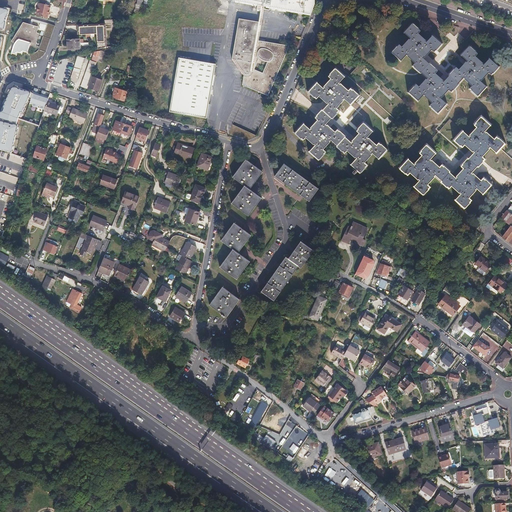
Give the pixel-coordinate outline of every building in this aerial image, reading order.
[(39,0),(38,6),(36,12),(37,12),(36,15),(46,18),(49,5),(45,5),(46,0),(39,0)] [(313,0),(227,0),(228,0),(253,5),(310,15),(314,5),(313,0)] [(10,4),(0,1),(0,28),(4,30),(10,4)] [(239,20),(239,23),(232,60),(234,61),(243,73),(244,77),(242,86),(268,97),(289,46),(263,43),(256,42),(259,24),(239,20)] [(420,73),(429,63),(423,57),(424,57),(431,49),(434,52),(443,43),(432,33),(431,35),(432,36),(426,42),(425,41),(426,40),(418,33),(421,30),(411,21),(402,32),(403,33),(404,32),(410,38),(409,40),(408,39),(401,47),(398,44),(390,53),(400,63),(401,61),(400,61),(406,54),(407,55),(406,56),(414,63),(411,67),(419,74),(420,73)] [(39,27),(23,23),(11,41),(15,44),(12,48),(11,53),(16,55),(17,52),(22,54),(23,51),(28,52),(29,48),(36,48),(38,43),(37,43),(39,34),(37,33),(39,27)] [(105,24),(92,25),(91,34),(96,34),(97,50),(101,50),(105,49),(105,48),(105,24)] [(92,25),(83,25),(82,35),(91,34),(92,25)] [(79,39),(67,39),(67,49),(79,49),(87,48),(88,43),(79,43),(79,39)] [(299,43),(290,39),(288,44),(296,48),(299,43)] [(449,75),(458,83),(464,77),(465,77),(464,78),(472,85),(469,89),(479,97),(488,87),(486,85),(486,86),(480,81),(481,79),(482,80),(488,72),(492,75),(500,65),(490,56),(489,57),(489,58),(484,64),(482,63),(483,62),(475,55),(478,52),(469,44),(459,55),(461,56),(462,55),(468,60),(467,62),(466,61),(459,69),(455,66),(448,74),(449,75)] [(100,52),(98,58),(97,61),(102,63),(105,53),(100,52)] [(169,112),(198,119),(205,120),(211,87),(209,78),(213,76),(215,66),(179,59),(169,112)] [(76,60),(76,61),(72,73),(71,74),(76,75),(77,71),(79,72),(82,62),(76,60)] [(458,83),(449,75),(443,82),(442,81),(443,80),(435,73),(438,70),(430,62),(429,63),(420,73),(426,79),(425,80),(424,79),(418,87),(414,84),(406,93),(417,103),(418,102),(417,101),(423,95),(424,96),(423,97),(431,104),(429,106),(431,108),(438,114),(448,104),(446,102),(446,103),(440,98),(441,96),(442,97),(449,90),(452,92),(460,84),(458,83)] [(95,66),(89,63),(81,86),(87,89),(89,82),(91,76),(95,66)] [(322,110),(331,119),(339,111),(336,108),(343,100),(342,99),(343,98),(349,104),(350,106),(359,95),(350,87),(347,90),(339,83),(339,84),(337,83),(343,77),(344,77),(345,76),(334,67),(326,76),(329,79),(322,87),(323,88),(322,89),(316,83),(315,81),(314,82),(305,92),(315,100),(318,97),(325,104),(326,103),(327,104),(322,110)] [(89,82),(90,83),(88,87),(98,91),(102,81),(96,79),(96,78),(91,76),(89,82)] [(0,148),(10,151),(16,117),(29,91),(11,85),(7,87),(0,104),(0,148)] [(126,92),(115,88),(112,97),(123,100),(126,92)] [(43,108),(47,97),(31,92),(27,103),(43,108)] [(60,106),(47,102),(43,111),(56,116),(60,106)] [(72,109),(67,107),(65,113),(70,115),(69,118),(83,122),(87,113),(73,108),(72,109)] [(331,119),(322,110),(321,109),(313,118),(316,121),(309,128),(310,129),(309,130),(304,125),(302,123),(293,134),(302,142),(305,140),(312,147),(313,146),(314,147),(309,153),(308,152),(307,154),(318,163),(324,155),(326,154),(323,151),(329,143),(329,142),(330,141),(336,147),(345,137),(346,136),(337,129),(334,132),(327,125),(326,126),(325,125),(331,119)] [(104,113),(99,112),(94,125),(95,125),(100,127),(100,125),(104,113)] [(469,158),(478,168),(480,169),(487,160),(484,157),(491,149),(490,148),(491,147),(497,153),(496,154),(497,155),(507,144),(497,136),(494,139),(487,132),(486,133),(485,131),(491,124),(481,115),(473,124),(476,127),(469,135),(470,136),(469,137),(463,131),(462,130),(453,140),(462,148),(465,145),(472,152),(473,151),(474,152),(469,158)] [(345,137),(336,147),(335,148),(344,155),(347,152),(354,159),(355,158),(356,159),(351,165),(350,165),(349,166),(354,170),(352,173),(355,175),(357,173),(360,175),(368,166),(365,162),(372,155),(371,154),(372,153),(378,158),(377,159),(379,160),(388,149),(379,141),(376,144),(369,137),(368,138),(367,137),(372,131),(373,131),(374,130),(363,121),(355,130),(358,133),(351,140),(353,141),(351,143),(345,137)] [(124,124),(117,122),(113,130),(121,133),(124,124)] [(131,126),(124,124),(121,133),(127,135),(128,133),(130,133),(131,131),(129,130),(131,126)] [(100,127),(98,130),(97,134),(107,138),(110,129),(100,125),(100,127)] [(148,131),(139,128),(135,138),(144,141),(148,131)] [(161,144),(155,141),(150,153),(156,156),(161,144)] [(186,145),(178,142),(174,153),(191,159),(194,150),(185,147),(186,145)] [(70,147),(60,144),(56,155),(66,159),(70,147)] [(442,181),(450,173),(451,172),(443,164),(440,167),(432,160),(431,161),(430,160),(435,154),(436,155),(437,153),(427,144),(419,153),(422,156),(415,164),(414,166),(409,160),(408,158),(398,169),(408,177),(411,174),(418,181),(419,180),(420,181),(415,187),(414,187),(413,188),(423,197),(431,189),(428,185),(435,178),(434,177),(435,176),(442,181)] [(47,149),(37,146),(33,157),(43,161),(47,149)] [(90,151),(81,147),(79,154),(88,158),(90,151)] [(112,150),(105,148),(102,157),(113,161),(116,152),(117,152),(112,150)] [(142,152),(134,149),(128,165),(136,168),(142,152)] [(211,158),(201,154),(196,167),(207,171),(211,158)] [(478,168),(469,158),(468,157),(460,166),(463,169),(456,176),(457,177),(456,178),(450,173),(442,181),(441,183),(449,190),(452,187),(460,194),(461,193),(462,194),(456,200),(455,201),(465,210),(474,201),(471,199),(478,191),(477,190),(478,189),(485,195),(484,195),(485,197),(494,186),(485,178),(483,181),(475,174),(474,175),(473,174),(478,168)] [(232,176),(243,185),(230,202),(247,216),(260,198),(249,189),(262,172),(246,159),(232,176)] [(85,166),(79,163),(77,168),(87,173),(89,167),(86,165),(85,166)] [(283,163),(274,176),(308,201),(318,188),(283,163)] [(180,177),(164,171),(160,181),(177,187),(180,177)] [(107,176),(103,174),(99,183),(113,189),(116,181),(107,177),(107,176)] [(49,179),(48,179),(45,188),(50,190),(52,190),(52,192),(56,194),(60,183),(56,182),(56,180),(49,178),(49,179)] [(24,186),(19,184),(16,193),(15,195),(21,197),(24,186)] [(189,200),(198,203),(201,196),(202,196),(205,189),(195,185),(191,195),(189,200)] [(138,197),(124,192),(120,202),(128,206),(127,208),(132,210),(134,208),(138,197)] [(170,202),(157,198),(153,208),(166,212),(170,202)] [(71,211),(72,211),(69,218),(77,222),(80,215),(81,215),(85,207),(74,203),(71,211)] [(511,207),(511,205),(500,218),(506,222),(511,215),(508,213),(511,208),(511,207),(511,208),(511,207)] [(198,213),(189,209),(184,222),(194,225),(198,213)] [(47,216),(36,212),(32,222),(42,226),(47,216)] [(107,222),(93,216),(89,225),(103,231),(107,222)] [(251,236),(234,223),(220,240),(232,250),(220,266),(236,280),(249,262),(238,253),(251,236)] [(351,230),(348,229),(341,243),(348,246),(350,241),(355,243),(354,245),(362,248),(365,243),(362,242),(367,231),(353,225),(351,230)] [(511,227),(510,226),(501,238),(508,243),(511,237),(511,227)] [(169,242),(161,237),(163,234),(154,230),(151,230),(149,235),(149,238),(154,241),(152,244),(164,251),(166,247),(169,242)] [(98,240),(88,235),(82,232),(80,237),(86,239),(82,250),(80,254),(85,257),(87,252),(91,254),(96,244),(98,240)] [(287,260),(285,258),(260,292),(273,302),(298,267),(301,269),(313,251),(300,242),(287,260)] [(197,248),(187,243),(180,255),(182,256),(189,261),(197,248)] [(57,247),(49,244),(46,251),(54,254),(57,247)] [(9,256),(0,251),(0,261),(5,264),(9,256)] [(189,261),(182,256),(175,269),(184,274),(191,262),(189,261)] [(480,258),(475,264),(486,273),(489,270),(490,269),(490,268),(491,267),(485,263),(486,262),(480,258)] [(114,264),(103,259),(98,271),(109,276),(114,264)] [(381,262),(380,262),(376,273),(383,275),(384,273),(388,274),(391,266),(389,266),(391,263),(382,260),(381,262)] [(31,275),(35,266),(30,263),(25,273),(31,275)] [(131,270),(119,264),(114,275),(117,277),(126,281),(131,270)] [(55,280),(46,276),(41,288),(50,291),(55,280)] [(494,276),(488,284),(493,287),(494,287),(501,293),(504,289),(505,290),(509,285),(502,279),(501,281),(494,276)] [(137,282),(132,290),(141,295),(146,287),(149,282),(148,282),(141,277),(140,277),(137,282)] [(381,279),(379,284),(381,285),(378,290),(382,292),(385,286),(384,286),(387,281),(381,279)] [(352,288),(343,283),(338,292),(348,297),(352,288)] [(412,291),(403,286),(398,295),(406,300),(407,299),(411,292),(412,291)] [(170,291),(161,287),(156,298),(161,301),(164,302),(170,291)] [(191,293),(180,287),(175,296),(185,302),(191,293)] [(239,300),(222,287),(209,304),(222,314),(221,315),(224,318),(225,316),(226,317),(239,300)] [(424,293),(416,289),(414,293),(422,297),(424,293)] [(72,290),(66,303),(64,307),(78,314),(79,312),(81,308),(76,306),(81,294),(72,290)] [(414,293),(414,294),(410,301),(418,306),(422,297),(414,293)] [(326,300),(317,296),(308,317),(317,320),(326,300)] [(445,296),(438,305),(451,316),(458,307),(445,296)] [(184,314),(175,308),(169,317),(177,322),(179,323),(184,314)] [(374,319),(364,313),(359,322),(369,328),(374,319)] [(401,325),(385,316),(377,330),(384,334),(388,327),(397,332),(401,325)] [(479,325),(468,316),(461,325),(465,328),(466,327),(473,332),(479,325)] [(508,330),(497,322),(490,331),(495,334),(499,336),(498,337),(502,339),(508,330)] [(415,331),(407,341),(422,352),(420,354),(423,356),(427,351),(424,349),(429,342),(415,331)] [(478,340),(473,347),(484,355),(489,349),(478,340)] [(443,344),(439,341),(434,348),(438,351),(443,344)] [(345,352),(334,345),(330,353),(341,360),(344,354),(345,352)] [(349,345),(345,352),(344,354),(354,360),(359,351),(349,345)] [(511,358),(503,352),(495,363),(497,365),(495,367),(501,372),(504,369),(503,368),(511,358)] [(373,360),(363,354),(359,362),(365,365),(369,368),(373,360)] [(453,360),(445,354),(440,361),(448,367),(453,360)] [(240,361),(238,360),(236,364),(243,367),(247,359),(243,357),(240,361)] [(388,361),(382,369),(390,374),(389,375),(393,378),(399,368),(388,361)] [(433,369),(425,363),(422,368),(429,374),(433,369)] [(459,363),(454,370),(462,376),(467,369),(459,363)] [(330,376),(322,370),(314,379),(322,385),(330,376)] [(447,374),(445,377),(446,381),(448,382),(449,380),(453,381),(452,384),(451,389),(456,390),(458,375),(450,374),(447,374)] [(426,380),(420,382),(423,392),(429,391),(436,389),(432,380),(432,378),(426,380)] [(400,381),(396,385),(407,394),(414,386),(407,379),(403,383),(400,381)] [(302,383),(296,380),(293,386),(299,390),(302,383)] [(345,389),(337,383),(327,395),(335,402),(341,395),(342,396),(346,391),(345,389)] [(380,387),(371,392),(373,395),(370,397),(375,404),(379,401),(379,400),(386,396),(380,387)] [(312,415),(320,406),(322,403),(311,394),(309,397),(302,406),(309,411),(309,412),(312,415)] [(264,404),(258,414),(262,416),(267,406),(264,404)] [(332,412),(323,406),(316,416),(320,419),(323,421),(324,419),(326,420),(332,412)] [(477,415),(475,415),(478,424),(478,425),(480,424),(484,435),(494,432),(493,428),(500,426),(497,417),(494,418),(492,418),(488,407),(475,411),(477,415)] [(367,410),(351,416),(353,424),(369,419),(368,416),(367,410)] [(447,425),(437,428),(441,439),(451,436),(447,425)] [(424,428),(411,432),(414,443),(427,439),(424,428)] [(295,433),(290,441),(299,446),(304,438),(295,433)] [(402,437),(384,443),(387,455),(406,450),(402,437)] [(372,445),(363,448),(366,458),(381,454),(377,442),(372,444),(372,445)] [(303,457),(308,448),(303,445),(298,455),(303,457)] [(498,446),(484,446),(484,461),(498,460),(498,450),(498,446)] [(448,456),(437,459),(440,468),(451,465),(448,456)] [(503,465),(492,466),(493,479),(504,479),(503,465)] [(469,472),(457,472),(458,485),(469,484),(468,479),(468,477),(469,477),(469,472)] [(428,484),(422,491),(433,499),(440,489),(436,486),(435,488),(432,486),(428,484)] [(497,490),(495,492),(496,505),(505,504),(505,499),(507,499),(507,493),(500,494),(500,491),(498,490),(497,490)] [(454,501),(442,492),(436,501),(448,509),(454,501)] [(471,511),(472,511),(459,501),(453,510),(456,511),(471,511)]
